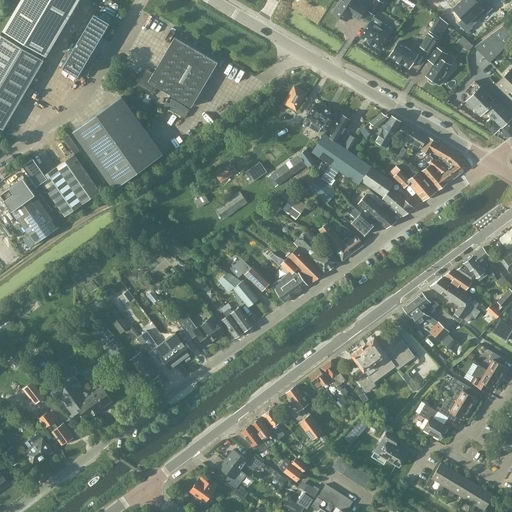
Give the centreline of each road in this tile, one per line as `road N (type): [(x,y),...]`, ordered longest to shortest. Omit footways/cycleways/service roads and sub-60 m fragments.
road 1 (residential): [(101,446),(488,162)]
road 2 (tertiary): [(143,490),(511,212)]
road 3 (track): [(0,279),(274,89),(279,65)]
road 4 (unclassified): [(464,146),(209,0)]
road 5 (unclassified): [(140,0),(66,116),(0,164)]
